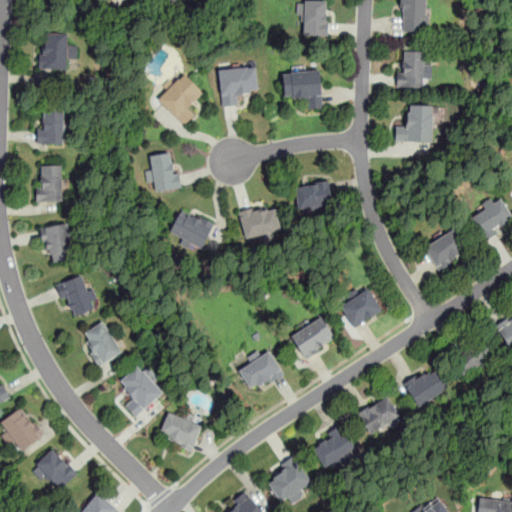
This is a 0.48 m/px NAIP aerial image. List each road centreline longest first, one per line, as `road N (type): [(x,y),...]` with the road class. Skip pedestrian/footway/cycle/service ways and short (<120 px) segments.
road 1 (residential): [(169,508),(56,382),(13,291),(0,234),(1,0)]
road 2 (residential): [(165,511),(222,461),(511,266)]
road 3 (residential): [(431,321),(369,205),(359,140),(365,0)]
road 4 (residential): [(359,140),(229,161)]
